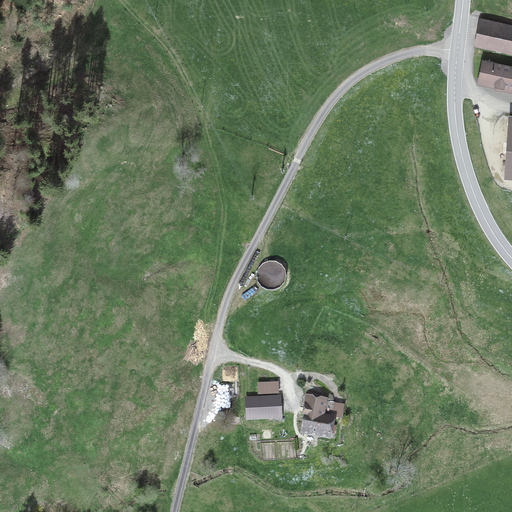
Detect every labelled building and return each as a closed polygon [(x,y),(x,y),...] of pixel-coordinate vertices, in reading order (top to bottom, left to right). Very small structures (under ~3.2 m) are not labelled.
[(511,28),(481,21),(476,44),(511,51),(511,28)] [(511,68),(484,63),(480,81),(499,84),(498,89),(511,92),(511,88),(511,68)] [(224,367),(224,379),(236,379),(236,367),(224,367)] [(278,382),(258,383),(258,394),(278,393),(278,382)] [(248,398),(249,417),(279,416),(278,397),(248,398)] [(308,397),(302,429),(328,434),(335,402),(308,397)]
